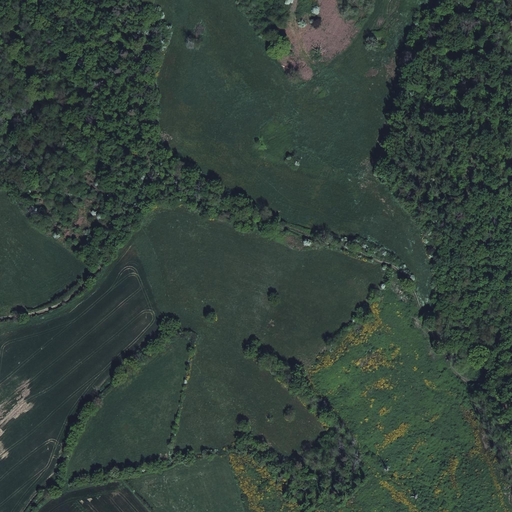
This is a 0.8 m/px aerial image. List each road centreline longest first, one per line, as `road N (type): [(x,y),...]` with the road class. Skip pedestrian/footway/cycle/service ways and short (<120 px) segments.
road 1 (track): [(0,326),(58,303),(110,253),(141,192)]
road 2 (track): [(123,0),(141,192)]
